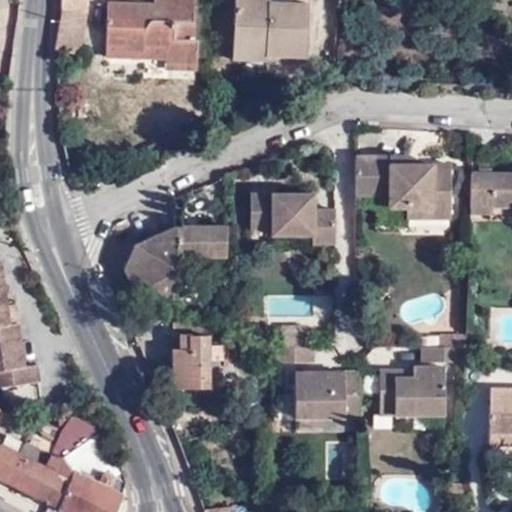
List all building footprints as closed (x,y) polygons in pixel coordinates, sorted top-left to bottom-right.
[(60,0),(60,1),(54,51),(81,54),(84,0),(60,0)] [(138,12),(132,5),(107,5),(105,46),(123,47),(123,54),(144,54),(144,48),(166,48),(166,59),(166,63),(197,64),(198,40),(192,39),(193,0),(153,0),(153,6),(153,13),(138,12)] [(247,9),(246,0),(226,0),(226,49),(258,51),(259,56),(299,57),(301,4),(260,3),(261,10),(247,9)] [(260,0),(246,0),(247,9),(261,10),(260,3),(260,0)] [(153,6),(132,5),(138,12),(153,13),(153,6)] [(123,47),(105,46),(105,57),(166,59),(166,48),(144,48),(144,54),(123,54),(123,47)] [(258,51),(226,49),(225,60),(258,62),(259,56),(258,51)] [(408,168),(355,168),(355,206),(389,206),(389,218),(407,218),(407,228),(450,229),(450,177),(425,176),(408,176),(408,168)] [(511,180),(471,179),(470,220),(489,220),(490,212),(511,213),(511,180)] [(304,211),(304,196),(250,194),(249,231),(271,232),(271,238),(291,237),(311,238),(311,246),(334,246),(334,211),(316,211),(304,211)] [(315,196),(304,196),(304,211),(316,211),(315,196)] [(226,259),(227,230),(178,230),(176,247),(158,247),(158,239),(142,247),(138,247),(125,272),(140,303),(157,304),(158,293),(175,292),(176,258),(226,259)] [(176,247),(178,230),(158,239),(158,247),(176,247)] [(311,238),(291,237),(292,245),(311,246),(311,238)] [(175,304),(175,292),(158,293),(157,304),(175,304)] [(12,304),(3,305),(0,305),(0,324),(15,322),(12,304)] [(0,380),(9,379),(10,385),(37,381),(34,365),(22,366),(15,322),(0,324),(0,380)] [(206,325),(175,324),(172,391),(207,391),(210,330),(206,325)] [(465,352),(465,341),(440,341),(439,352),(465,352)] [(483,343),(469,343),(469,361),(482,361),(483,343)] [(287,351),(287,365),(311,365),(311,350),(287,351)] [(272,351),(272,365),(287,365),(287,351),(272,351)] [(423,367),(464,367),(465,352),(439,352),(424,351),(423,367)] [(392,380),(392,374),(376,374),(377,418),(441,418),(441,370),(409,370),(408,374),(409,380),(392,380)] [(291,422),(357,421),(357,377),(325,377),(324,383),(311,383),(311,377),(292,377),(291,422)] [(511,392),(490,392),(489,418),(494,418),(511,418),(511,392)] [(118,482),(90,414),(80,417),(65,418),(47,455),(23,442),(17,454),(0,444),(0,475),(59,505),(71,511),(112,511),(119,496),(115,494),(118,482)] [(511,418),(494,418),(489,418),(489,447),(511,448),(511,418)] [(71,511),(59,505),(0,475),(0,478),(65,511),(71,511)] [(456,489),(445,489),(444,504),(455,504),(456,489)]
